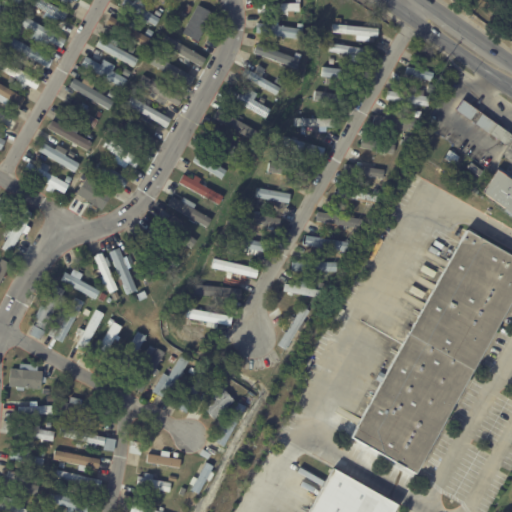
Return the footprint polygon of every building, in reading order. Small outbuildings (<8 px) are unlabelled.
[(63,20),(61,23),(57,21),(56,23),(50,19),(51,18),(45,16),(47,12),(33,4),(35,0),(44,0),(67,12),(63,20)] [(155,25),(148,21),(146,23),(144,22),(146,19),(124,6),(128,0),(130,0),(134,3),(135,0),(140,0),(146,3),(142,8),(160,18),(155,25)] [(191,6),(193,7),(189,14),(184,11),(188,4),(191,6)] [(198,5),(213,13),(198,41),(183,33),(198,5)] [(260,14),(260,6),(294,5),(294,13),(288,13),(288,17),(286,17),(286,14),(260,14)] [(154,13),(157,9),(159,10),(160,8),(163,10),(160,16),(154,13)] [(66,39),(61,47),(49,40),(45,46),(30,37),(33,31),(22,24),(26,16),(66,39)] [(121,21),(123,17),(135,24),(133,29),(150,38),(145,46),(140,44),(139,46),(131,41),(132,39),(106,25),(110,16),(121,22),(121,21)] [(262,34),(263,26),(269,27),(270,22),(275,23),(275,28),(281,29),(283,22),(293,24),(290,39),(283,38),(283,40),(280,39),(280,37),(262,34)] [(332,25),(379,29),(378,37),(332,34),(332,25)] [(144,34),(147,28),(153,31),(150,37),(144,34)] [(206,58),(201,66),(191,60),(190,62),(193,64),(192,67),(184,62),(187,58),(162,43),(167,35),(176,41),(178,39),(183,42),(182,44),(206,58)] [(53,60),(48,68),(40,63),(37,68),(21,59),(24,54),(9,45),(14,36),(25,43),(26,40),(31,43),(30,45),(53,60)] [(110,38),(118,42),(116,47),(138,59),(133,67),(123,61),(121,63),(117,61),(118,58),(96,46),(100,38),(106,42),(109,37),(110,38)] [(370,49),(369,57),(359,55),(358,62),(349,60),(350,54),(345,53),(344,56),(339,56),(339,53),(328,51),(329,43),(370,49)] [(254,52),(257,44),(300,60),(297,68),(288,65),(287,67),(281,65),(281,63),(254,52)] [(130,45),(135,48),(132,53),(127,50),(130,45)] [(164,53),(167,48),(172,51),(169,56),(164,53)] [(193,76),(189,84),(185,82),(182,86),(174,81),(176,78),(149,63),(155,54),(193,76)] [(103,63),(105,60),(115,66),(113,70),(127,79),(122,87),(114,82),(113,85),(108,82),(109,80),(82,64),(86,56),(102,65),(103,63)] [(0,58),(40,81),(36,89),(27,84),(24,89),(14,83),(17,78),(0,68),(0,58)] [(366,71),(367,71),(367,75),(370,76),(370,80),(367,79),(366,82),(354,80),(354,84),(345,84),(346,78),(320,75),(322,66),(338,68),(338,64),(342,64),(341,69),(366,71)] [(404,75),(430,80),(432,71),(406,66),(404,75)] [(124,68),(131,72),(128,77),(121,73),(124,68)] [(264,77),(283,87),(278,95),(243,76),(247,68),(255,72),(256,69),(266,74),(264,77)] [(173,102),(167,99),(163,105),(155,100),(158,94),(156,93),(154,98),(149,95),(152,90),(138,82),(142,74),(182,97),(177,105),(173,102)] [(86,78),(96,84),(94,89),(114,101),(109,109),(70,86),(75,78),(82,82),(85,78),(86,78)] [(0,83),(25,98),(20,106),(14,102),(14,103),(6,99),(7,98),(0,94),(0,83)] [(387,90),(411,93),(412,88),(420,89),(419,95),(430,96),(429,106),(421,104),(420,107),(409,105),(409,102),(386,99),(387,90)] [(114,99),(107,95),(110,90),(117,94),(114,99)] [(267,117),(233,98),(238,90),(246,95),(248,91),(253,91),(258,94),(255,100),(271,109),(267,117)] [(348,105),(314,100),(316,91),(350,96),(348,105)] [(171,119),(166,127),(128,104),(132,96),(171,119)] [(463,99),(511,134),(511,136),(506,145),(456,109),(463,99)] [(89,108),(86,113),(98,121),(94,128),(68,113),(72,106),(80,110),(83,104),(89,107),(89,108)] [(236,118),(257,130),(253,139),(242,132),(239,138),(233,135),(236,129),(213,116),(218,108),(236,118)] [(374,115),(389,116),(389,110),(398,111),(398,118),(420,119),(419,129),(407,128),(407,131),(393,130),(394,126),(373,124),(374,115)] [(17,121),(0,111),(0,122),(12,129),(17,121)] [(294,118),(335,119),(335,127),(306,126),(306,135),(302,135),(302,127),(294,126),(294,118)] [(130,124),(159,140),(154,148),(120,128),(124,120),(130,124)] [(92,140),(50,121),(46,130),(88,149),(92,140)] [(202,138),(207,130),(215,134),(217,130),(224,134),(221,139),(242,151),(237,159),(202,138)] [(303,152),(305,140),(282,137),(280,149),(303,152)] [(140,159),(135,167),(128,163),(125,168),(113,160),(116,155),(103,146),(108,138),(140,159)] [(362,138),(395,145),(393,154),(360,147),(362,138)] [(45,143),(80,164),(75,171),(39,150),(44,142),(45,143)] [(449,150),(459,157),(453,164),(444,157),(449,150)] [(200,154),(227,170),(223,179),(194,162),(198,154),(200,154)] [(280,174),(283,160),(269,157),(266,171),(280,174)] [(358,159),(367,160),(366,166),(389,170),(387,179),(376,177),(376,179),(371,179),(372,176),(343,171),(345,162),(356,164),(357,158),(358,159)] [(109,167),(129,179),(124,187),(95,169),(100,161),(109,167)] [(50,168),(47,173),(69,185),(64,194),(24,171),(29,162),(39,168),(43,162),(51,167),(50,168)] [(470,162),(482,171),(477,178),(475,176),(477,174),(467,167),(470,162)] [(287,175),(268,172),(269,164),(308,170),(307,178),(287,175)] [(511,216),(503,210),(504,208),(480,191),(496,169),(511,180),(511,216)] [(195,178),(196,175),(209,182),(206,187),(223,196),(218,204),(179,183),(183,174),(194,180),(195,178)] [(72,178),(69,183),(64,181),(68,175),(72,178)] [(86,180),(111,194),(102,209),(96,205),(93,209),(83,203),(86,199),(77,194),(85,180),(86,180)] [(338,196),(340,189),(348,190),(349,185),(358,186),(357,192),(378,195),(376,203),(338,196)] [(257,187),(290,193),(288,203),(284,202),(283,207),(276,205),(277,201),(255,197),(257,187)] [(184,199),(184,198),(196,205),(194,209),(212,219),(207,228),(168,204),(173,196),(182,202),(184,199)] [(26,210),(33,214),(26,226),(31,228),(26,237),(22,234),(10,254),(1,249),(8,239),(3,236),(7,229),(11,232),(15,227),(10,224),(12,219),(17,222),(25,209),(26,210)] [(281,218),(279,227),(259,223),(257,232),(242,229),(246,211),(281,218)] [(317,212),(363,220),(362,229),(316,221),(317,212)] [(161,214),(170,221),(173,216),(183,222),(179,228),(197,241),(192,249),(181,241),(178,246),(174,243),(177,238),(154,222),(160,214),(161,214)] [(174,260),(174,261),(168,265),(145,232),(151,227),(156,234),(159,232),(162,236),(159,239),(174,260)] [(468,231),(511,255),(511,298),(413,474),(349,437),(465,230),(468,231)] [(305,235),(349,242),(347,251),(304,244),(305,235)] [(253,249),(237,247),(236,254),(229,253),(231,236),(265,240),(263,251),(253,249)] [(129,243),(136,240),(143,254),(148,252),(152,261),(147,263),(156,281),(149,284),(129,243)] [(21,244),(29,249),(23,260),(13,254),(20,243),(21,244)] [(125,258),(130,256),(135,267),(129,269),(137,290),(128,294),(125,285),(122,286),(120,279),(121,278),(111,252),(120,248),(124,259),(125,258)] [(106,257),(107,257),(109,262),(105,264),(116,289),(109,292),(93,256),(101,253),(103,259),(106,257)] [(258,269),(256,278),(211,267),(213,258),(258,269)] [(11,264),(0,284),(0,264),(3,259),(11,264)] [(337,263),(337,272),(290,272),(291,262),(337,263)] [(77,270),(84,274),(81,280),(100,291),(96,299),(61,280),(65,271),(72,275),(75,269),(77,270)] [(294,293),(282,291),(284,283),(296,285),(297,280),(307,282),(306,288),(323,291),(322,298),(294,293)] [(207,286),(241,289),(240,299),(233,298),(232,301),(220,300),(220,296),(195,294),(196,285),(207,286)] [(55,309),(43,330),(45,331),(40,340),(28,333),(33,325),(34,326),(38,319),(34,317),(41,305),(44,307),(48,300),(44,298),(47,292),(51,294),(56,286),(65,291),(62,296),(65,298),(61,305),(58,303),(55,309)] [(62,342),(50,335),(62,312),(67,315),(76,298),(84,302),(62,342)] [(186,308),(200,310),(200,307),(202,308),(202,311),(232,316),(230,325),(217,323),(216,328),(205,326),(206,321),(185,318),(186,308)] [(311,311),(287,350),(280,346),(293,323),(290,321),(293,316),(297,318),(304,307),(311,311)] [(86,308),(91,311),(88,316),(83,313),(86,308)] [(105,314),(84,352),(76,348),(96,310),(105,314)] [(121,325),(111,321),(99,350),(109,354),(121,325)] [(146,337),(124,374),(116,369),(138,332),(146,337)] [(142,393),(134,388),(158,348),(166,353),(142,393)] [(151,356),(146,353),(149,348),(154,350),(151,356)] [(161,396),(152,391),(163,373),(168,377),(181,356),(190,361),(166,400),(161,396)] [(169,361),(172,356),(177,359),(174,364),(169,361)] [(40,372),(42,372),(42,376),(47,377),(46,384),(41,384),(40,390),(29,388),(29,392),(19,391),(20,388),(9,387),(11,369),(20,370),(20,364),(38,366),(37,371),(40,372)] [(207,376),(187,413),(179,409),(199,371),(207,376)] [(231,398),(234,401),(213,419),(202,407),(223,389),(231,398)] [(107,412),(105,421),(90,418),(88,426),(80,424),(82,417),(60,412),(62,402),(69,403),(70,397),(82,400),(80,406),(107,412)] [(52,405),(53,413),(23,415),(22,407),(29,406),(29,402),(36,401),(36,406),(52,405)] [(246,407),(225,446),(216,441),(238,402),(246,407)] [(55,431),(53,441),(23,435),(26,421),(41,423),(40,429),(55,431)] [(105,450),(103,449),(104,446),(97,444),(95,449),(87,447),(88,442),(59,435),(61,427),(105,438),(105,437),(116,440),(113,452),(105,450)] [(131,441),(142,443),(140,455),(129,453),(131,441)] [(210,453),(211,454),(208,459),(200,454),(203,449),(210,453)] [(12,451),(44,458),(42,466),(9,459),(10,450),(12,451)] [(100,459),(101,459),(99,469),(53,459),(55,450),(100,459)] [(180,468),(147,462),(148,454),(161,456),(162,451),(171,452),(170,458),(174,458),(175,453),(179,453),(179,459),(182,459),(180,468)] [(195,477),(197,478),(206,462),(214,466),(211,471),(215,473),(210,481),(207,479),(198,494),(191,490),(193,485),(189,483),(193,476),(195,477)] [(327,480),(333,469),(398,506),(394,511),(277,511),(278,511),(279,511),(309,511),(324,486),(297,471),(300,467),(326,482),(327,480)] [(101,480),(99,488),(55,478),(56,470),(101,480)] [(36,495),(4,486),(8,471),(30,477),(28,483),(38,486),(36,495)] [(172,483),(170,492),(161,490),(160,493),(156,492),(157,489),(136,485),(138,476),(144,477),(145,472),(154,474),(152,479),(172,483)] [(179,494),(182,487),(187,489),(184,495),(179,494)] [(89,503),(90,504),(87,511),(83,511),(50,502),(53,492),(89,503)] [(26,511),(9,511),(0,509),(0,501),(1,502),(3,496),(14,500),(12,505),(27,510),(26,511)] [(129,511),(131,504),(138,506),(139,501),(153,505),(151,510),(158,511),(160,507),(164,508),(162,511),(129,511)]
